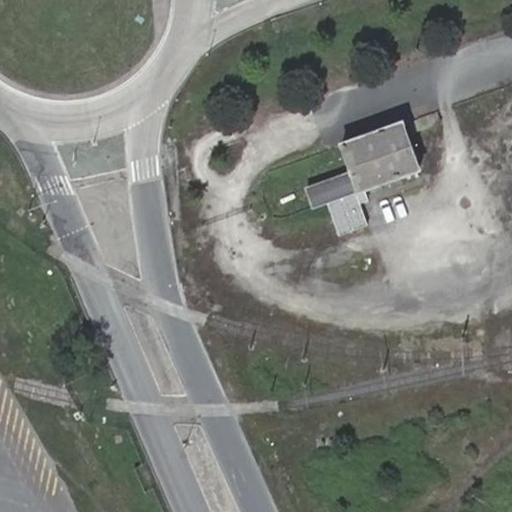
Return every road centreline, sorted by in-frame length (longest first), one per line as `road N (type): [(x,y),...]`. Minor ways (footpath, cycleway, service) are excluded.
road 1 (secondary): [(258,511),(166,307),(137,98)]
road 2 (secondary): [(24,115),(193,511)]
